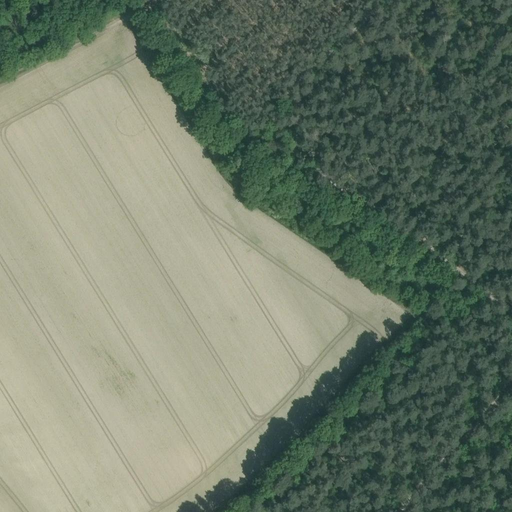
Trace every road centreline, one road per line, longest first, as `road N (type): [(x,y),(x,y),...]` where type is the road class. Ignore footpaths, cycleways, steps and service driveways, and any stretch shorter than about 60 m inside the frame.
road 1 (track): [(456,267),(317,175),(289,141),(285,114),(298,82),(387,0)]
road 2 (track): [(159,0),(0,83)]
